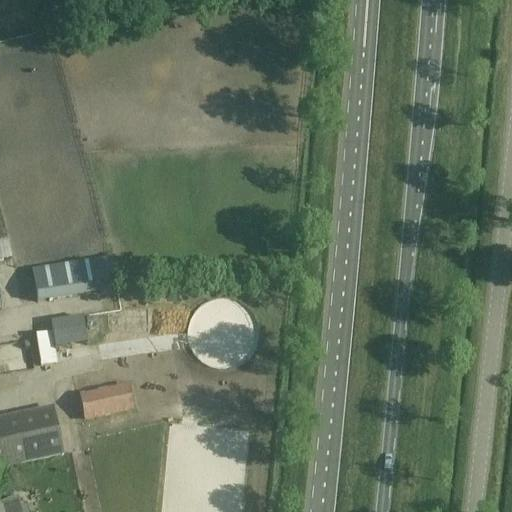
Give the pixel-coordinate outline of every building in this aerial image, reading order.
[(32,271),(38,303),(117,291),(111,258),(32,271)] [(95,315),(58,324),(52,325),(61,365),(104,356),(95,315)] [(106,320),(106,348),(185,347),(185,320),(106,320)] [(38,337),(38,341),(42,368),(57,366),(53,335),(38,337)] [(135,412),(129,387),(96,394),(79,398),(85,422),(135,412)] [(54,411),(39,415),(0,422),(0,470),(64,457),(54,411)] [(0,506),(1,510),(0,510),(0,511),(22,511),(18,499),(0,505),(0,506)]
